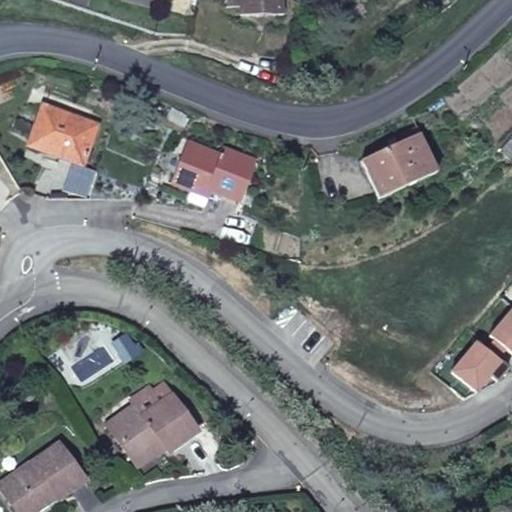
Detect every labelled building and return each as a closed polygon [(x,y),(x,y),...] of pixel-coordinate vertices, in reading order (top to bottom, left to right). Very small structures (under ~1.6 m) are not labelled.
[(279,0),(232,0),(233,7),(246,6),(247,11),(280,10),(279,0)] [(94,126),(42,108),(27,148),(80,167),(94,126)] [(377,200),(434,174),(413,129),(396,138),(399,145),(360,164),(377,200)] [(211,193),(235,201),(250,160),(222,151),(220,157),(187,147),(173,189),(190,196),(187,205),(204,211),(211,193)] [(511,305),(484,338),(511,361),(511,305)] [(506,371),(471,345),(446,376),(473,397),(485,380),(494,387),(506,371)] [(164,387),(106,430),(133,466),(162,446),(168,454),(198,433),(169,394),(164,387)] [(57,449),(29,469),(32,473),(1,495),(12,511),(40,511),(83,483),(57,449)] [(32,473),(29,469),(0,489),(0,494),(1,495),(32,473)]
